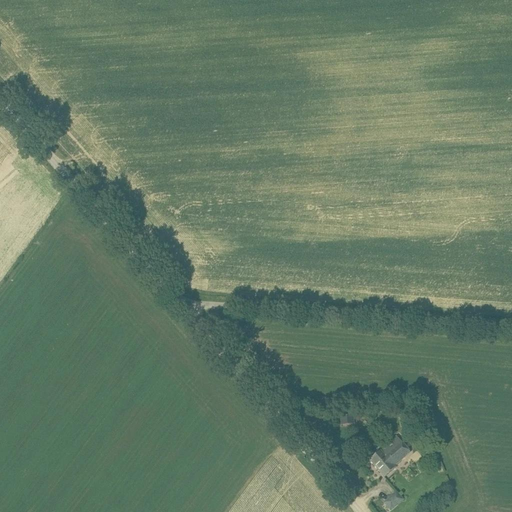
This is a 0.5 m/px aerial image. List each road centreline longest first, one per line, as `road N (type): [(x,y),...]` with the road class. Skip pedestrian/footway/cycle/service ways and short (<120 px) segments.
road 1 (unclassified): [(511,330),(183,306)]
road 2 (unclassified): [(183,306),(0,98)]
road 3 (unclassified): [(362,511),(183,306)]
